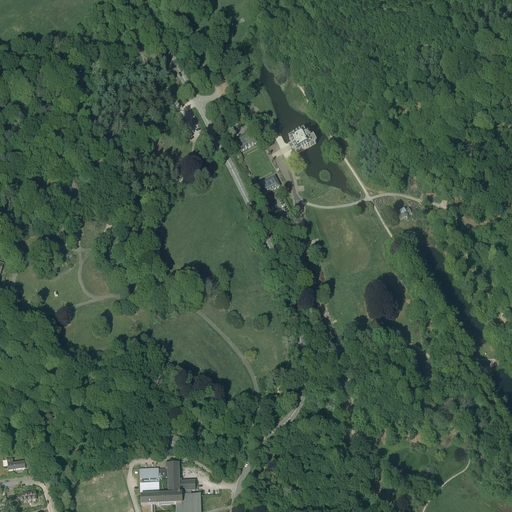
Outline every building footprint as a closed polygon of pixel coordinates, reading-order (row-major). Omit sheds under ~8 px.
[(292,144),(289,146),(290,148),(291,150),(294,148),(297,154),(313,145),(314,146),(316,145),(316,144),(317,143),(314,137),(311,138),(309,135),(307,137),(304,131),(289,139),(292,144)] [(235,141),(241,152),(256,144),(251,133),(235,141)] [(274,178),(259,186),(264,196),(279,187),(274,178)] [(401,214),(398,215),(400,220),(403,218),(405,219),(407,217),(408,215),(411,214),(408,209),(405,211),(405,210),(400,213),(401,214)] [(275,395),(267,397),(269,404),(273,404),(273,403),(277,402),(275,395)] [(178,445),(180,440),(171,437),(173,432),(170,431),(166,440),(163,439),(162,444),(174,448),(176,445),(178,445)] [(12,459),(7,460),(8,472),(25,469),(24,463),(12,464),(12,459)] [(191,492),(195,492),(194,482),(179,482),(178,465),(165,465),(165,470),(167,470),(167,472),(158,472),(158,470),(139,471),(140,496),(140,506),(151,506),(151,511),(197,511),(197,502),(198,502),(198,496),(192,496),(191,497),(191,492)] [(35,493),(22,495),(22,497),(18,497),(18,496),(14,497),(14,499),(15,503),(19,503),(18,500),(22,500),(23,502),(28,502),(29,503),(31,502),(31,501),(36,500),(36,498),(37,498),(36,495),(35,495),(35,493)]
